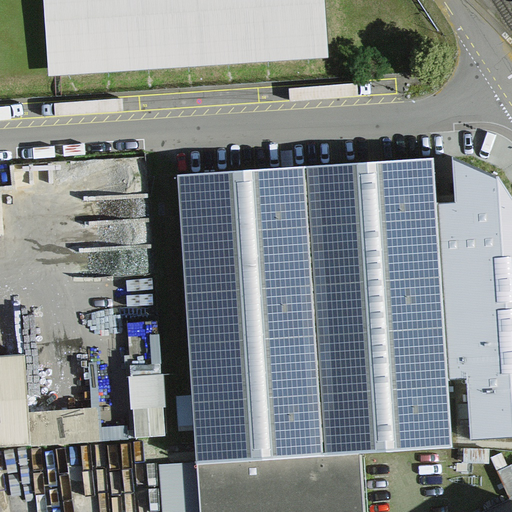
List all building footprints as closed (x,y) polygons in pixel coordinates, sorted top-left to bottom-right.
[(324,0),(46,0),(52,75),(328,56),(324,0)] [(434,154),(177,171),(196,453),(453,436),(449,376),(467,375),(471,436),(511,433),(511,194),(498,173),(496,173),(496,175),(452,156),(455,198),(437,199),(434,154)] [(0,445),(101,438),(99,407),(32,412),(27,355),(0,356),(0,445)] [(367,511),(363,453),(200,463),(202,511),(367,511)] [(202,511),(200,463),(157,464),(160,511),(202,511)]
